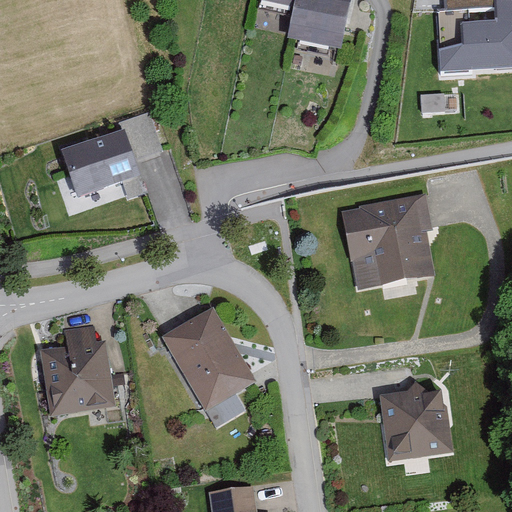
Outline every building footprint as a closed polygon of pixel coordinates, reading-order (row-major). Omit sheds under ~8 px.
[(257,0),(256,6),(302,15),(296,47),(347,57),(358,1),(352,0),(257,0)] [(511,0),(443,0),(446,69),(511,66),(511,0)] [(120,127),(124,138),(68,157),(84,203),(146,182),(140,163),(162,156),(148,117),(120,127)] [(434,236),(426,199),(344,216),(361,296),(434,281),(425,238),(434,236)] [(215,315),(166,344),(208,415),(257,386),(215,315)] [(96,349),(94,331),(63,334),(65,352),(43,354),(50,421),(116,414),(108,347),(96,349)] [(452,459),(442,397),(383,407),(394,468),(452,459)] [(212,511),(255,511),(253,494),(211,499),(212,511)]
